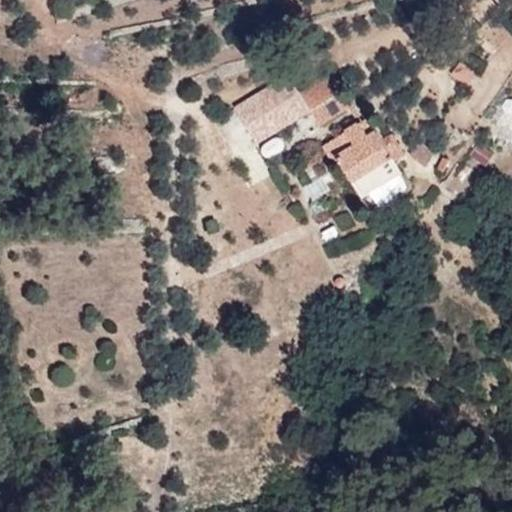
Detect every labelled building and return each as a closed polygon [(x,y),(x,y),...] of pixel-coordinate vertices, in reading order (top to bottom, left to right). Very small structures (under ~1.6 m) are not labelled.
[(318,123),(350,104),(331,70),(299,89),(312,112),(318,123)] [(288,73),(233,104),(255,143),(312,112),(288,73)] [(336,150),(334,146),(373,123),(367,113),(322,140),(330,153),(336,150)] [(385,143),(381,136),(373,123),(334,146),(336,150),(355,182),(360,191),(399,167),(385,143)] [(393,138),(389,131),(381,136),(385,143),(393,138)] [(396,194),(401,187),(404,181),(407,179),(399,167),(360,191),(368,207),(377,201),(382,201),(389,198),(396,194)]
